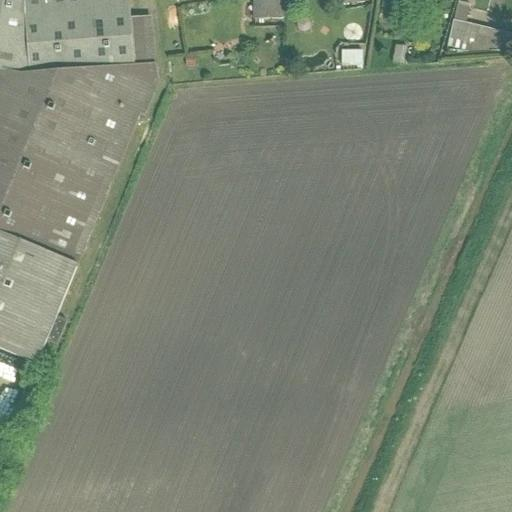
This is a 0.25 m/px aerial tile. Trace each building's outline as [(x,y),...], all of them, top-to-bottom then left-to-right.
[(0,0),(0,70),(7,72),(0,90),(0,347),(46,367),(163,83),(161,20),(138,23),(135,0),(0,0)] [(285,0),(258,0),(257,24),(284,25),(285,0)] [(478,4),(465,1),(453,47),(493,57),(495,48),(511,52),(511,32),(473,22),(478,4)] [(341,44),(340,65),(370,65),(370,44),(341,44)] [(400,44),(397,63),(410,64),(413,46),(400,44)] [(190,58),(191,67),(202,66),(201,57),(190,58)] [(3,392),(0,390),(0,434),(18,389),(6,385),(3,392)]
